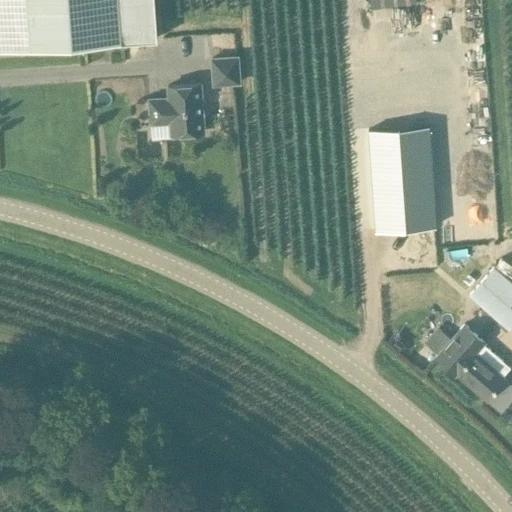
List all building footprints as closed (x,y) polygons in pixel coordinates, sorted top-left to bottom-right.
[(0,0),(0,48),(157,37),(154,0),(0,0)] [(369,0),(370,9),(415,3),(416,3),(415,0),(369,0)] [(227,31),(186,33),(187,57),(210,56),(228,54),(227,31)] [(210,56),(212,85),(242,83),(240,54),(228,54),(210,56)] [(201,82),(169,85),(169,96),(150,98),(151,122),(171,121),(172,133),(204,130),(203,114),(206,111),(206,102),(202,99),(201,82)] [(437,226),(430,125),(368,129),(375,230),(437,226)] [(469,294),(483,306),(510,329),(511,326),(511,281),(493,265),(469,294)] [(486,341),(481,337),(466,323),(436,354),(456,373),(457,372),(486,400),(505,380),(502,377),(511,368),(484,343),(486,341)]
